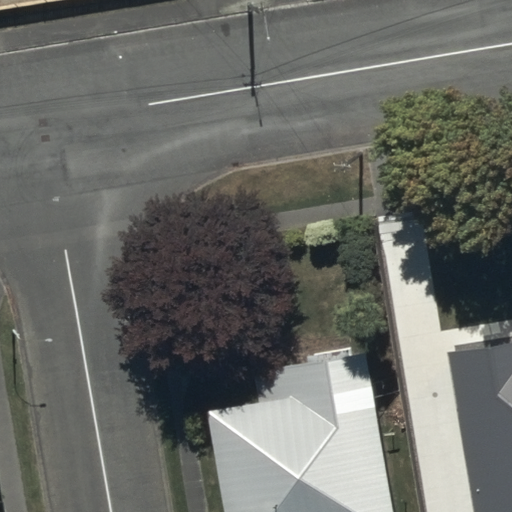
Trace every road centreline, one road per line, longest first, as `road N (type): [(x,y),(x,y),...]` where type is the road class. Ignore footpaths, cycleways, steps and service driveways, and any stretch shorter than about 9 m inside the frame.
road 1 (residential): [(511,56),(40,147)]
road 2 (residential): [(106,511),(40,147)]
